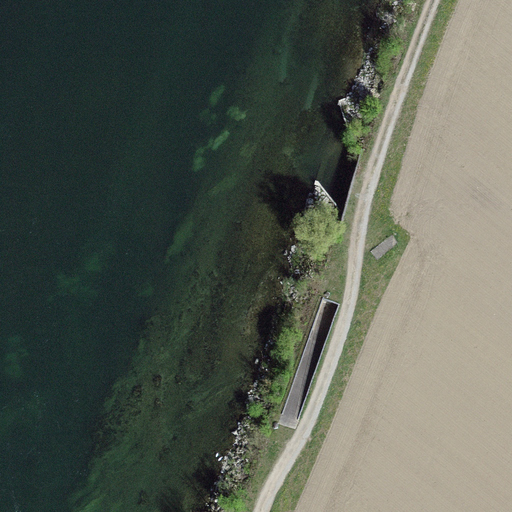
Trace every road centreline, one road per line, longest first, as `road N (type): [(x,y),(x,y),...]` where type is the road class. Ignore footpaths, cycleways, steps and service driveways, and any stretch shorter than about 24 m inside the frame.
road 1 (track): [(267,511),(353,292),(376,147),(427,0)]
road 2 (track): [(306,428),(286,421),(326,306)]
